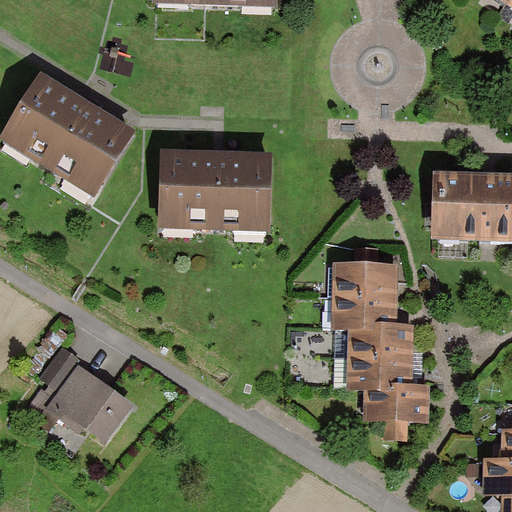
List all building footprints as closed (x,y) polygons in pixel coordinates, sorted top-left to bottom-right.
[(124,137),(41,89),(8,145),(90,193),(124,137)] [(224,162),(164,161),(163,229),(261,230),(261,162),(224,162)] [(511,182),(435,182),(435,252),(511,252),(511,182)] [(397,267),(324,264),(321,332),(351,334),(348,394),(368,395),(366,426),(430,429),(432,386),(414,385),(417,324),(394,323),(397,267)] [(58,397),(80,368),(84,363),(65,349),(39,383),(58,397)] [(71,423),(100,382),(80,368),(58,397),(50,408),(71,423)] [(134,406),(100,382),(71,423),(103,447),(134,406)] [(511,511),(511,441),(500,442),(500,470),(483,470),(482,507),(493,507),(493,511),(511,511)]
